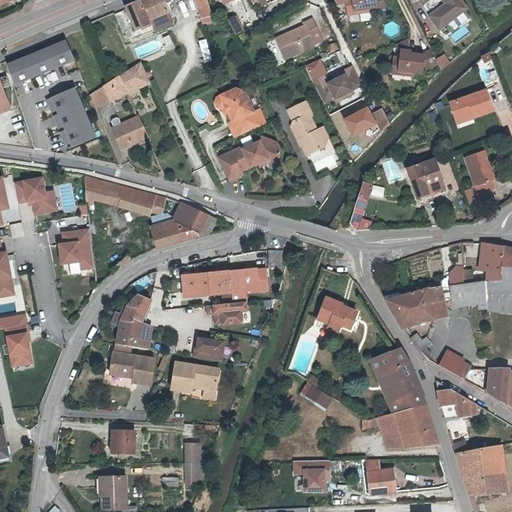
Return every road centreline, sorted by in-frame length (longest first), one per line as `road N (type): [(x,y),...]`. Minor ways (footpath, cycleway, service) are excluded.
road 1 (residential): [(34,511),(54,394),(111,288),(163,256),(274,221)]
road 2 (residential): [(0,152),(118,173),(274,221)]
road 3 (residential): [(420,366),(467,511)]
road 4 (residential): [(420,366),(366,287),(356,245)]
road 5 (residential): [(494,233),(356,245)]
